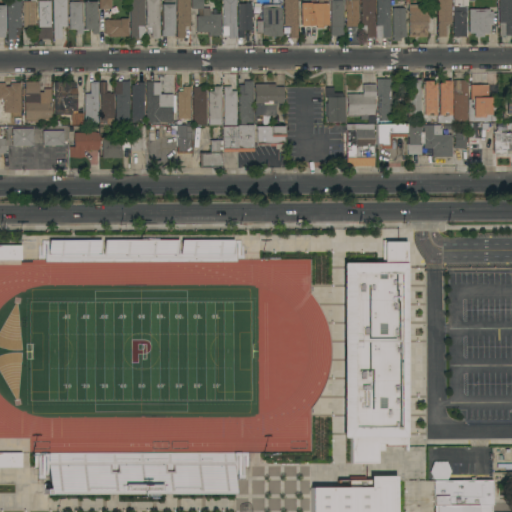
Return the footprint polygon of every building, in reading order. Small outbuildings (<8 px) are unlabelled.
[(0,5),(4,5),(4,9),(6,9),(6,0),(20,0),(20,27),(20,35),(15,35),(15,39),(7,39),(7,21),(4,21),(5,37),(0,37),(0,5)] [(23,2),(24,2),(24,0),(36,0),(36,1),(35,1),(35,28),(23,28),(23,2)] [(37,27),(38,27),(38,0),(44,0),(44,1),(50,1),(50,26),(51,26),(51,39),(37,39),(37,27)] [(52,0),(66,0),(66,27),(61,27),(61,39),(53,39),(52,0)] [(98,0),(110,0),(110,9),(98,9),(98,0)] [(143,0),(143,27),(144,27),(144,38),(130,39),(129,0),(143,0)] [(145,0),(158,0),(159,38),(151,38),(150,27),(145,27),(145,0)] [(176,23),(176,20),(176,16),(176,13),(176,0),(189,0),(189,1),(188,1),(188,6),(189,6),(189,9),(188,9),(188,11),(189,11),(189,14),(188,14),(188,16),(189,16),(189,26),(184,26),(184,39),(176,39),(176,23)] [(190,0),(202,0),(202,8),(209,8),(209,14),(219,14),(219,36),(207,36),(207,32),(195,32),(195,16),(201,16),(201,9),(190,9),(190,0)] [(227,39),(227,34),(222,34),(222,15),(222,9),(221,9),(221,5),(222,5),(222,3),(221,3),(221,0),(235,0),(235,39),(227,39)] [(236,27),(238,27),(237,1),(241,1),(241,0),(246,0),(246,4),(250,4),(251,31),(243,31),(243,38),(237,38),(236,27)] [(283,0),(297,0),(297,13),(296,13),(296,16),(297,16),(297,20),(296,20),(296,22),(297,22),(297,38),(295,38),(295,39),(291,39),(291,38),(289,38),(289,26),(283,26),(283,0)] [(330,0),(342,0),(342,36),(330,36),(330,0)] [(345,0),(357,0),(358,27),(345,27),(345,0)] [(365,38),(365,31),(360,31),(360,14),(360,8),(360,4),(360,2),(360,0),(373,0),(374,38),(365,38)] [(375,38),(375,26),(375,16),(376,16),(376,1),(375,1),(375,0),(389,0),(389,8),(388,8),(388,15),(389,15),(389,19),(388,19),(388,22),(389,22),(389,38),(375,38)] [(436,0),(450,0),(450,25),(445,25),(445,37),(437,37),(436,0)] [(467,0),(467,6),(466,6),(466,37),(452,37),(452,6),(453,6),(453,0),(467,0)] [(498,0),(511,0),(511,36),(498,36),(498,0)] [(68,19),(67,19),(67,16),(68,16),(68,2),(81,2),(81,23),(82,23),(82,34),(75,34),(75,30),(69,30),(68,19)] [(84,2),(96,2),(96,23),(97,23),(97,34),(91,34),(91,29),(84,29),(84,2)] [(299,3),(310,3),(310,4),(328,4),(328,25),(322,26),(322,28),(315,28),(315,26),(299,26),(299,3)] [(160,36),(160,4),(173,4),(173,36),(160,36)] [(267,36),(261,36),(261,33),(256,33),(255,21),(261,21),(261,6),(262,4),(280,4),(280,8),(281,37),(267,37),(267,36)] [(408,5),(427,5),(427,23),(426,23),(426,35),(426,37),(408,38),(408,5)] [(489,12),(492,12),(492,25),(488,25),(488,34),(483,34),(483,37),(477,37),(477,34),(468,34),(468,9),(467,9),(467,5),(472,5),(472,9),(489,9),(489,12)] [(405,26),(405,37),(399,38),(399,41),(392,41),(392,37),(391,37),(391,8),(404,8),(404,26),(405,26)] [(108,34),(103,34),(103,20),(105,20),(105,19),(107,19),(107,20),(119,20),(119,19),(127,18),(127,36),(108,37),(108,34)] [(379,124),(379,121),(377,121),(376,98),(376,79),(389,79),(390,124),(379,124)] [(420,122),(406,122),(406,97),(412,97),(412,80),(420,80),(420,122)] [(452,80),(466,80),(466,122),(452,122),(452,80)] [(115,123),(115,94),(114,94),(114,81),(128,81),(128,123),(115,123)] [(237,85),(243,85),(243,81),(251,81),(252,123),(245,123),(245,125),(239,125),(239,123),(238,123),(237,85)] [(423,115),(422,81),(432,81),(432,83),(435,83),(435,115),(423,115)] [(438,83),(441,83),(441,81),(450,81),(450,115),(438,115),(438,83)] [(24,82),(38,82),(38,92),(43,92),(43,89),(50,89),(50,122),(24,122),(24,82)] [(54,82),(73,82),(73,88),(76,88),(76,113),(83,113),(83,125),(71,125),(71,115),(54,115),(54,82)] [(88,124),(88,125),(84,125),(84,94),(89,94),(89,82),(97,82),(98,124),(88,124)] [(113,118),(113,126),(106,126),(106,123),(100,123),(100,119),(99,95),(98,95),(98,82),(106,82),(106,93),(109,92),(109,94),(112,94),(113,118)] [(138,119),(138,122),(131,122),(131,119),(130,85),(136,85),(136,83),(143,82),(143,119),(138,119)] [(159,122),(159,123),(145,123),(145,82),(153,82),(159,83),(159,94),(172,94),(172,122),(159,122)] [(3,113),(3,102),(2,102),(2,99),(0,99),(0,83),(4,83),(4,86),(9,87),(9,83),(19,83),(19,113),(3,113)] [(275,84),(275,87),(283,87),(283,104),(275,104),(275,115),(254,116),(254,84),(275,84)] [(361,94),(361,85),(375,84),(375,99),(373,100),(373,115),(359,115),(359,116),(354,116),(354,115),(346,115),(346,94),(361,94)] [(484,115),(484,117),(474,117),(474,123),(467,123),(467,100),(470,100),(470,85),(487,85),(487,98),(490,98),(490,115),(484,115)] [(222,86),(230,86),(230,91),(235,91),(235,125),(223,125),(222,86)] [(176,119),(176,91),(181,91),(181,87),(189,87),(189,119),(176,119)] [(199,87),(199,91),(204,91),(205,125),(192,125),(192,87),(199,87)] [(220,122),(221,122),(221,124),(220,124),(220,125),(208,125),(207,119),(207,91),(212,91),(212,87),(220,87),(220,122)] [(344,122),(326,122),(326,116),(324,116),(324,111),(326,111),(326,97),(324,97),(324,88),(332,87),(332,93),(342,93),(342,97),(343,97),(344,122)] [(406,155),(406,144),(408,144),(407,123),(419,123),(420,128),(421,128),(421,135),(420,135),(420,155),(406,155)] [(175,154),(175,125),(184,125),(184,124),(191,124),(192,154),(175,154)] [(372,124),(372,126),(374,126),(374,129),(372,129),(372,166),(345,167),(345,125),(356,124),(367,124),(372,124)] [(406,124),(406,137),(389,137),(389,148),(379,149),(379,147),(375,147),(375,124),(379,124),(390,124),(406,124)] [(129,151),(129,125),(145,125),(145,151),(129,151)] [(222,127),(237,127),(237,125),(252,125),(252,152),(222,152),(222,140),(222,127)] [(451,154),(450,154),(450,157),(439,157),(439,158),(431,158),(431,149),(422,149),(422,125),(441,125),(441,135),(451,135),(451,154)] [(274,144),(274,146),(268,146),(268,144),(255,144),(255,127),(283,126),(283,144),(274,144)] [(33,146),(11,146),(11,128),(33,128),(33,146)] [(63,146),(42,146),(42,131),(63,131),(63,146)] [(511,154),(493,154),(493,133),(499,133),(499,131),(503,131),(503,133),(511,133),(511,154)] [(88,150),(88,151),(85,151),(85,150),(83,150),(83,157),(68,157),(68,147),(73,147),(73,133),(89,133),(89,132),(94,132),(94,133),(98,133),(98,150),(88,150)] [(101,158),(101,139),(121,139),(121,132),(128,132),(128,148),(122,148),(122,150),(121,150),(121,158),(101,158)] [(465,148),(453,148),(453,145),(454,146),(454,133),(465,134),(465,148)] [(222,153),(220,153),(220,168),(199,168),(199,153),(209,153),(209,140),(222,140),(222,152),(222,153)] [(45,262),(45,255),(41,255),(42,239),(100,239),(100,253),(103,253),(103,239),(178,239),(178,253),(181,253),(181,239),(240,240),(240,259),(237,259),(237,263),(45,262)] [(349,464),(349,438),(342,438),(342,263),(381,262),(381,239),(405,239),(406,451),(377,451),(377,464),(349,464)] [(0,245),(20,245),(21,260),(0,260),(0,245)] [(0,453),(20,453),(20,466),(0,466),(0,453)] [(432,511),(432,480),(429,471),(433,462),(446,462),(450,472),(446,481),(491,480),(491,511),(432,511)] [(310,511),(310,487),(368,487),(368,476),(395,476),(395,511),(310,511)]
